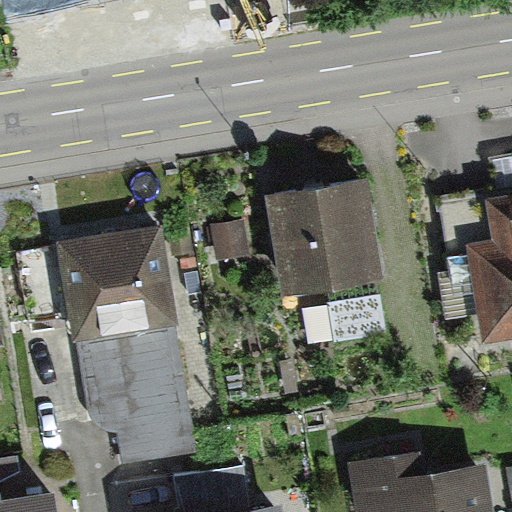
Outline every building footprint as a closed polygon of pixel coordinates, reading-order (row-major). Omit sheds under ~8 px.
[(81,0),(83,9),(140,0),(81,0)] [(362,182),(271,196),(286,289),(376,274),(362,182)] [(479,247),(493,332),(511,328),(511,201),(501,203),(507,242),(479,247)] [(228,223),(208,228),(215,258),(235,254),(228,223)] [(159,233),(60,248),(88,424),(117,419),(123,459),(193,448),(159,233)] [(415,460),(356,468),(362,511),(395,508),(395,511),(497,511),(511,510),(511,473),(484,477),(483,471),(417,479),(415,460)] [(280,511),(278,496),(181,511),(280,511)] [(55,511),(54,500),(0,509),(0,511),(55,511)]
